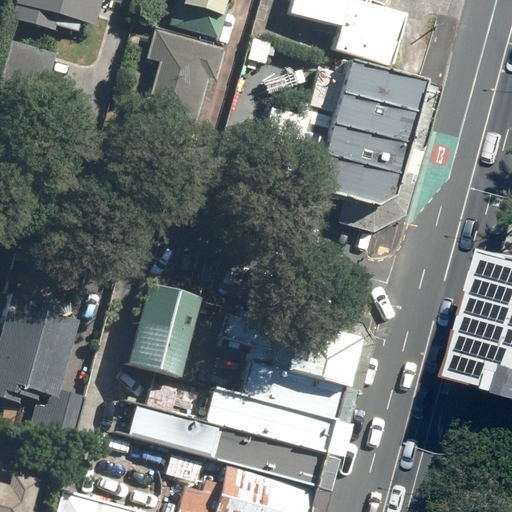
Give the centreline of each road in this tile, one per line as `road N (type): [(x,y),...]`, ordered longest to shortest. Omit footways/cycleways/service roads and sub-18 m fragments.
road 1 (tertiary): [(439,298),(0,178)]
road 2 (primary): [(511,30),(439,298)]
road 3 (primary): [(439,298),(382,511)]
